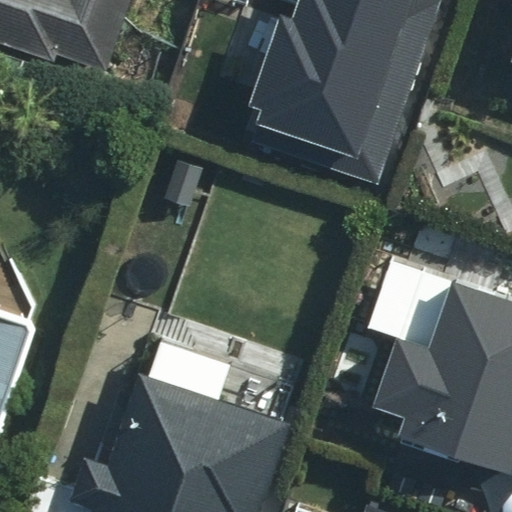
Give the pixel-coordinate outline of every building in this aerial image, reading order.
[(0,0),(0,39),(104,74),(129,0),(0,0)] [(287,15),(245,133),(377,180),(441,0),(301,0),(295,18),(287,15)] [(511,0),(506,0),(506,2),(511,3),(511,32),(501,68),(511,71),(511,0)] [(260,80),(210,60),(191,109),(240,129),(260,80)] [(414,413),(511,449),(511,280),(456,260),(433,322),(401,311),(375,382),(420,398),(414,413)] [(0,325),(0,382),(17,332),(0,325)] [(243,511),(272,427),(126,378),(80,511),(243,511)] [(425,511),(363,488),(353,511),(425,511)]
